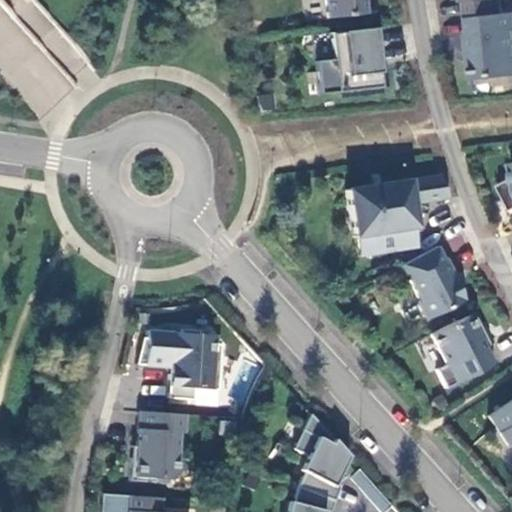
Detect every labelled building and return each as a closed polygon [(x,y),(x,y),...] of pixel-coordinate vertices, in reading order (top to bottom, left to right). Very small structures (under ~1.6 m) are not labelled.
[(323,0),(325,18),(365,14),(363,0),(323,0)] [(467,18),(468,18),(502,14),(500,0),(461,0),(461,2),(465,2),(467,18)] [(511,13),(502,14),(468,18),(470,33),(468,34),(470,53),(472,52),(473,61),(471,62),(473,80),(511,75),(511,13)] [(345,47),(375,44),(374,28),(344,32),(345,47)] [(329,33),(335,92),(380,88),(375,44),(345,47),(344,32),(329,33)] [(511,163),(511,166),(511,178),(499,185),(511,211),(511,163)] [(369,237),(372,257),(400,253),(397,233),(410,230),(413,230),(415,230),(412,207),(447,201),(438,177),(344,192),(351,240),(357,239),(369,237)] [(397,233),(400,253),(413,251),(410,230),(397,233)] [(360,259),(372,257),(369,237),(357,239),(360,259)] [(436,247),(395,267),(402,282),(407,279),(418,301),(416,306),(422,317),(427,319),(463,300),(450,276),(453,275),(445,259),(442,260),(436,247)] [(483,334),(472,312),(428,334),(444,364),(434,370),(443,388),(492,364),(484,348),(478,336),(483,334)] [(172,375),(167,374),(165,398),(192,400),(192,389),(216,390),(219,345),(212,344),(213,335),(197,334),(198,330),(178,329),(178,333),(145,331),(144,338),(141,338),(134,365),(167,367),(173,367),(172,375)] [(478,336),(484,348),(488,345),(483,334),(478,336)] [(511,399),(486,416),(506,446),(511,446),(511,399)] [(184,415),(137,411),(135,446),(134,458),(129,458),(127,481),(153,483),(153,478),(174,479),(177,433),(183,433),(184,415)] [(338,486),(333,483),(330,482),(333,476),(336,477),(346,456),(309,414),(291,449),(305,456),(298,470),(303,472),(295,487),(333,501),(338,486)] [(328,511),(333,501),(295,487),(291,503),(287,501),(283,511),(328,511)] [(97,511),(157,511),(159,498),(99,494),(97,511)]
